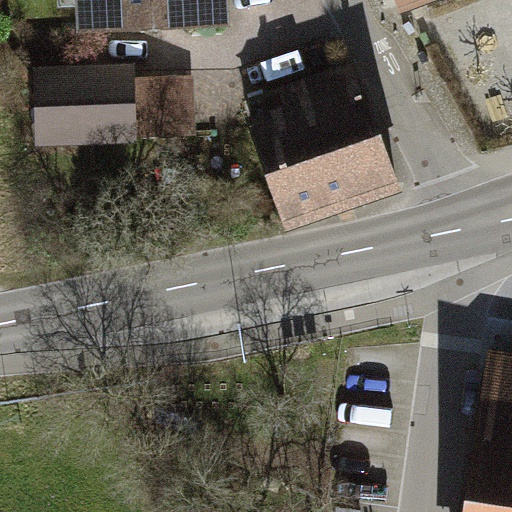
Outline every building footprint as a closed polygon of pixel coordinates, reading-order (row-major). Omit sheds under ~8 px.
[(71,0),(75,53),(230,43),(227,0),(71,0)] [(145,140),(202,137),(198,66),(141,70),(145,140)] [(243,108),(288,236),(399,197),(354,69),(243,108)] [(138,71),(30,73),(31,150),(140,148),(138,71)] [(511,359),(498,358),(485,442),(511,446),(511,359)] [(511,511),(511,446),(485,442),(472,511),(511,511)]
